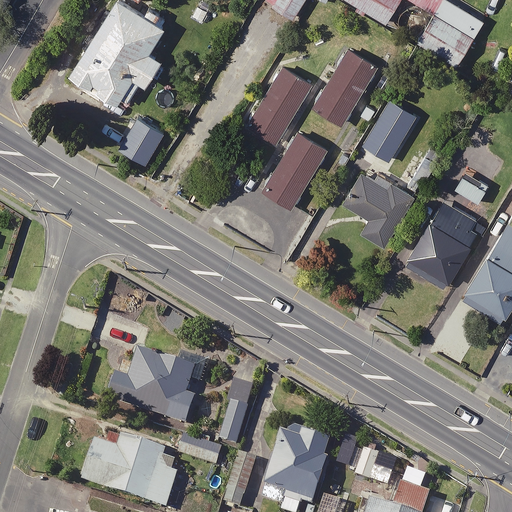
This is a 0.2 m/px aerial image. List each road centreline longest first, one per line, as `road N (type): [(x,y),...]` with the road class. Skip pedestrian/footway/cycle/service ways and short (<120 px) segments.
road 1 (primary): [(81,197),(511,457)]
road 2 (residential): [(81,197),(0,454)]
